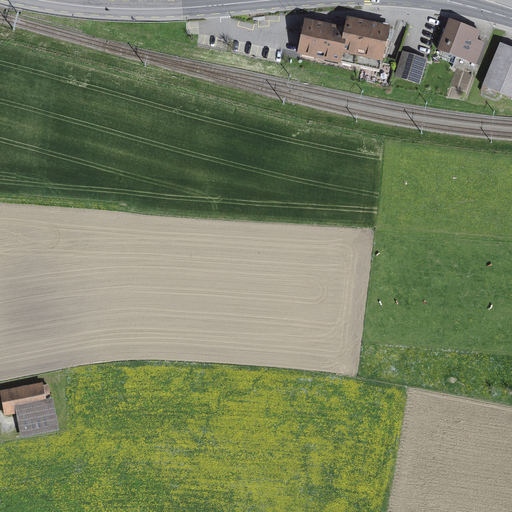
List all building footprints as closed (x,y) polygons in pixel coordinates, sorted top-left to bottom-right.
[(346,31),(339,60),(340,60),(378,68),(387,28),(372,25),(372,21),(365,20),(364,23),(348,20),(345,30),(346,31)] [(340,61),(340,60),(339,60),(346,31),(345,30),(331,27),(331,24),(324,22),(323,26),(314,24),(315,21),(301,22),(300,26),(306,27),(300,53),(340,61)] [(439,50),(475,64),(483,44),(476,41),(479,32),(450,21),(439,50)] [(511,50),(499,45),(482,86),(511,98),(511,50)] [(418,57),(404,53),(399,69),(413,74),(418,57)] [(3,393),(7,412),(46,405),(45,400),(48,400),(47,397),(50,396),(48,386),(43,387),(42,385),(3,393)]
